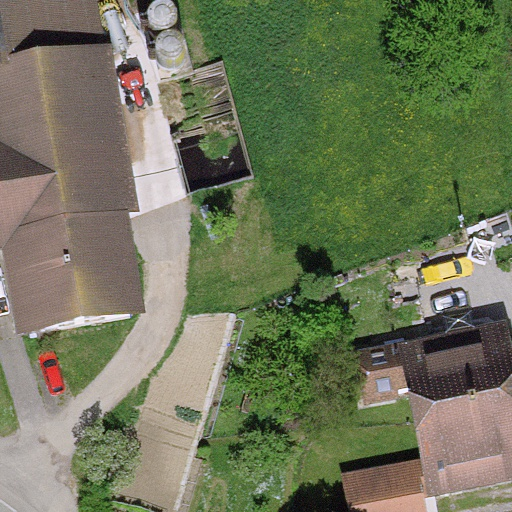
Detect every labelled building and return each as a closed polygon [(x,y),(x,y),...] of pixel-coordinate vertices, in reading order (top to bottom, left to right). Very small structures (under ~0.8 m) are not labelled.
[(0,0),(0,74),(80,62),(71,13),(86,10),(84,0),(0,0)] [(0,244),(9,243),(25,336),(125,320),(80,62),(0,74),(0,244)] [(390,394),(409,391),(415,424),(504,407),(489,331),(356,358),(364,405),(391,399),(390,394)] [(511,467),(511,447),(504,407),(415,424),(429,497),(490,485),(488,472),(511,467)] [(351,511),(350,511),(412,511),(410,501),(351,511)]
